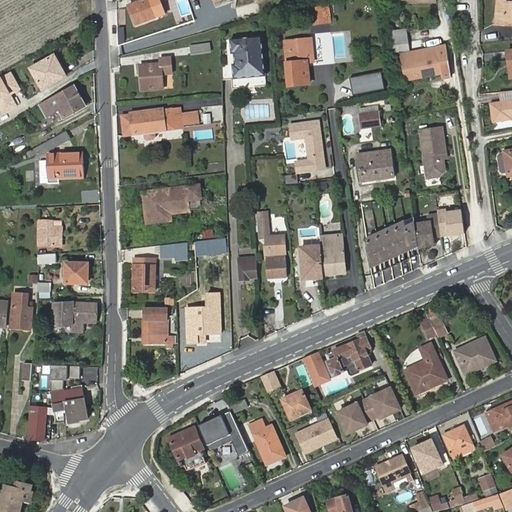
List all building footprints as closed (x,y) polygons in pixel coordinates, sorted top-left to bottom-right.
[(141,0),(128,5),(135,25),(164,15),(158,0),(141,0)] [(503,0),(498,0),(496,18),(511,20),(511,3),(505,3),(506,0),(503,0)] [(329,3),(322,5),(324,23),(332,22),(329,3)] [(324,23),(322,5),(313,6),(316,25),(324,23)] [(392,34),(394,51),(407,49),(405,33),(392,34)] [(235,51),(236,65),(234,65),(235,77),(264,74),(261,38),(232,40),(233,52),(235,51)] [(285,41),(290,85),(309,83),(307,63),(314,62),(311,39),(285,41)] [(442,79),(450,77),(445,42),(435,44),(436,49),(441,73),(442,79)] [(191,45),(192,55),(211,52),(210,43),(191,45)] [(436,49),(402,56),(407,80),(441,73),(436,49)] [(31,69),(43,90),(67,76),(55,55),(31,69)] [(140,66),(142,90),(162,89),(161,75),(174,74),(172,55),(160,56),(160,64),(140,66)] [(12,72),(0,79),(0,109),(1,109),(4,115),(19,107),(12,95),(22,90),(12,72)] [(86,106),(74,85),(41,104),(47,115),(60,109),(64,117),(86,106)] [(511,98),(489,102),(492,122),(511,119),(511,98)] [(121,115),(124,137),(144,134),(144,138),(148,140),(154,140),(156,137),(155,133),(184,128),(183,124),(199,122),(198,110),(182,113),(181,107),(121,115)] [(360,115),(362,128),(380,125),(378,112),(360,115)] [(54,124),(62,119),(59,113),(51,117),(54,124)] [(204,125),(212,124),(210,113),(202,114),(204,125)] [(319,122),(291,126),(293,140),(307,138),(310,161),(297,163),(299,173),(323,170),(321,157),(324,156),(319,122)] [(441,126),(429,128),(430,135),(443,133),(441,126)] [(429,128),(419,129),(426,178),(439,176),(444,168),(442,152),(446,152),(443,133),(430,135),(429,128)] [(33,150),(33,156),(46,149),(49,155),(73,143),(67,132),(33,150)] [(73,143),(49,155),(61,155),(69,154),(69,153),(76,149),(73,143)] [(334,168),(329,146),(324,147),(328,169),(334,168)] [(358,155),(362,181),(393,176),(390,150),(358,155)] [(508,172),(508,176),(511,175),(511,151),(505,153),(499,153),(497,155),(500,171),(503,173),(508,172)] [(39,156),(40,183),(59,183),(59,178),(84,177),(83,154),(69,154),(61,155),(49,155),(39,156)] [(297,174),(284,176),(285,186),(298,184),(297,174)] [(328,188),(327,179),(317,181),(318,189),(328,188)] [(143,192),(147,223),(171,220),(170,213),(202,209),(200,185),(143,192)] [(268,210),(259,211),(260,228),(270,228),(268,210)] [(446,212),(438,214),(438,217),(442,239),(458,237),(458,235),(465,234),(462,213),(446,215),(446,212)] [(428,225),(416,227),(419,251),(429,250),(429,248),(435,247),(434,240),(442,239),(438,217),(427,219),(428,225)] [(39,221),(39,246),(61,247),(62,222),(39,221)] [(418,245),(415,221),(405,222),(405,225),(408,246),(418,245)] [(408,246),(405,225),(395,227),(395,229),(399,250),(409,249),(408,246)] [(203,230),(203,238),(222,235),(221,228),(203,230)] [(399,250),(395,229),(386,231),(386,233),(389,255),(399,253),(399,250)] [(389,255),(386,233),(376,235),(377,237),(380,259),(390,257),(389,255)] [(320,244),(323,274),(345,272),(343,252),(339,252),(338,234),(320,236),(320,244)] [(267,256),(269,279),(285,278),(284,254),(285,255),(284,235),(269,236),(266,245),(267,256)] [(380,259),(377,237),(366,238),(370,262),(380,260),(380,259)] [(225,238),(203,241),(205,255),(226,253),(225,238)] [(176,257),(175,259),(184,259),(184,243),(175,244),(176,257)] [(161,258),(176,257),(175,244),(160,245),(161,258)] [(302,280),(324,278),(323,274),(320,244),(299,247),(302,280)] [(409,249),(410,258),(420,254),(418,245),(408,246),(409,249)] [(399,253),(401,262),(410,258),(409,249),(399,250),(399,253)] [(390,257),(391,266),(401,262),(399,253),(389,255),(390,257)] [(57,263),(56,254),(39,256),(39,264),(57,263)] [(380,260),(382,270),(391,266),(390,257),(380,259),(380,260)] [(250,278),(258,278),(256,258),(238,260),(239,281),(250,280),(250,278)] [(133,259),(133,291),(161,291),(161,280),(156,280),(156,259),(133,259)] [(370,262),(372,275),(382,270),(380,260),(370,262)] [(66,263),(66,284),(88,284),(88,264),(66,263)] [(51,283),(38,283),(39,294),(51,294),(51,283)] [(14,294),(11,328),(31,330),(34,303),(27,303),(28,295),(14,294)] [(186,309),(187,343),(197,342),(197,334),(221,333),(220,294),(208,294),(208,309),(186,309)] [(74,303),(55,304),(54,321),(72,322),(72,332),(82,332),(82,322),(97,323),(97,304),(74,303)] [(168,307),(143,307),(143,344),(166,344),(173,344),(175,344),(175,336),(168,336),(168,307)] [(441,318),(431,322),(437,333),(439,337),(448,333),(441,318)] [(431,322),(430,319),(422,323),(428,337),(437,333),(431,322)] [(356,365),(358,370),(372,364),(369,356),(370,355),(368,350),(372,348),(366,335),(332,349),(333,352),(328,354),(330,358),(326,360),(333,375),(347,368),(356,365)] [(455,351),(465,375),(497,361),(486,337),(455,351)] [(426,361),(406,371),(416,394),(447,380),(431,344),(420,349),(426,361)] [(316,355),(302,360),(316,389),(321,401),(334,395),(329,384),(324,386),(315,366),(320,364),(316,355)] [(302,359),(261,377),(266,388),(273,385),(271,380),(290,371),(293,377),(299,374),(308,392),(316,389),(302,360),(302,359)] [(23,363),(22,380),(31,381),(32,364),(23,363)] [(350,374),(358,370),(356,365),(347,368),(350,374)] [(52,390),(66,390),(66,366),(52,366),(52,390)] [(68,367),(68,374),(97,375),(97,368),(68,367)] [(401,409),(391,387),(364,400),(373,419),(380,416),(381,418),(401,409)] [(53,394),(56,413),(68,411),(71,425),(80,423),(80,421),(88,419),(83,390),(65,393),(65,392),(53,394)] [(282,399),(291,418),(310,409),(302,390),(282,399)] [(231,411),(232,414),(248,407),(244,399),(229,406),(231,411)] [(373,419),(364,400),(338,412),(348,433),(367,424),(366,422),(373,419)] [(511,401),(487,413),(495,431),(508,425),(509,427),(511,425),(511,401)] [(28,440),(44,441),(47,408),(31,407),(28,440)] [(231,411),(198,425),(210,451),(233,441),(240,456),(249,452),(232,414),(231,411)] [(249,424),(267,464),(286,455),(272,424),(265,427),(262,418),(249,424)] [(328,418),(294,434),(305,456),(339,440),(328,418)] [(444,435),(454,457),(474,449),(464,426),(444,435)] [(201,458),(204,464),(207,463),(204,457),(206,456),(203,450),(205,450),(195,427),(169,438),(179,461),(180,461),(183,466),(184,466),(186,471),(191,469),(188,463),(201,458)] [(482,441),(485,448),(492,445),(489,438),(482,441)] [(426,467),(441,460),(432,440),(412,449),(424,474),(428,472),(426,467)] [(511,449),(502,456),(511,470),(511,449)] [(376,467),(388,492),(394,489),(392,482),(410,474),(402,456),(376,467)] [(191,469),(204,464),(201,458),(188,463),(191,469)] [(443,465),(441,460),(426,467),(428,472),(443,465)] [(479,478),(486,496),(497,492),(491,474),(479,478)] [(19,489),(14,488),(5,485),(0,503),(0,511),(20,511),(24,499),(29,501),(33,486),(21,483),(19,489)] [(463,497),(459,486),(452,489),(455,498),(448,501),(451,507),(465,502),(463,497)] [(511,488),(499,494),(507,511),(511,508),(511,488)] [(430,505),(424,490),(416,494),(419,501),(410,504),(413,511),(419,510),(428,506),(430,505)] [(476,493),(463,497),(465,502),(478,498),(476,493)] [(327,500),(330,511),(353,511),(348,494),(327,500)] [(441,504),(439,498),(438,494),(429,497),(434,511),(449,507),(447,502),(441,504)] [(499,494),(473,502),(476,511),(493,506),(495,510),(504,507),(499,494)] [(286,507),(288,511),(309,511),(304,499),(286,507)]
